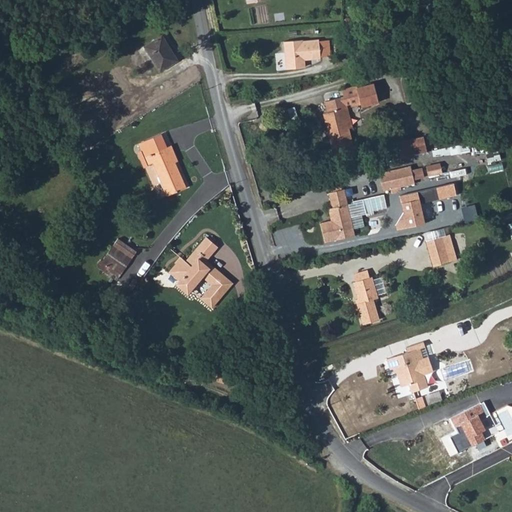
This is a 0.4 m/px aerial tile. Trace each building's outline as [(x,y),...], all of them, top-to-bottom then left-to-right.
[(161,34),(142,45),(158,70),(176,59),(161,34)] [(330,39),(295,39),(297,67),(313,66),(312,61),(316,58),(330,58),(330,39)] [(338,90),(339,98),(340,98),(341,97),(342,99),(343,108),(356,105),(356,108),(374,104),(370,86),(354,89),(353,87),(338,90)] [(340,98),(339,98),(322,101),(324,112),(319,113),(322,125),(325,125),(327,135),(324,135),(328,150),(348,145),(339,108),(343,108),(340,98)] [(166,147),(160,134),(138,144),(148,166),(153,164),(167,196),(187,187),(175,163),(171,155),(166,157),(162,148),(166,147)] [(425,138),(399,143),(402,158),(428,152),(425,138)] [(170,145),(166,147),(162,148),(166,157),(171,155),(175,163),(178,162),(170,145)] [(415,185),(411,168),(379,175),(383,192),(415,185)] [(322,238),(352,231),(343,194),(341,184),(325,189),(328,203),(324,204),(327,216),(317,218),(322,238)] [(421,190),(403,195),(411,227),(430,223),(421,190)] [(450,229),(442,231),(450,256),(458,253),(450,229)] [(450,256),(442,231),(426,236),(435,261),(450,256)] [(183,274),(183,280),(181,284),(191,292),(205,274),(215,283),(204,296),(216,305),(236,280),(215,263),(211,265),(208,262),(210,259),(221,246),(209,236),(190,261),(185,257),(176,268),(183,274)] [(108,265),(121,273),(131,256),(114,245),(107,256),(111,258),(108,265)] [(352,268),(355,276),(368,271),(366,264),(352,268)] [(173,272),(183,280),(183,274),(176,268),(173,272)] [(368,271),(355,276),(352,277),(358,296),(356,297),(363,319),(380,313),(373,293),(378,291),(371,270),(368,271)] [(423,341),(429,338),(427,334),(409,340),(411,345),(390,352),(393,362),(394,361),(396,361),(398,366),(403,380),(410,378),(413,386),(431,380),(427,367),(422,353),(426,351),(423,341)] [(438,363),(429,338),(423,341),(426,351),(422,353),(427,367),(438,363)] [(216,365),(213,374),(226,378),(229,369),(216,365)] [(229,369),(226,378),(233,380),(236,371),(229,369)] [(481,399),(452,413),(457,421),(462,419),(464,424),(463,428),(471,442),(485,434),(481,426),(485,425),(480,416),(488,411),(481,399)]
